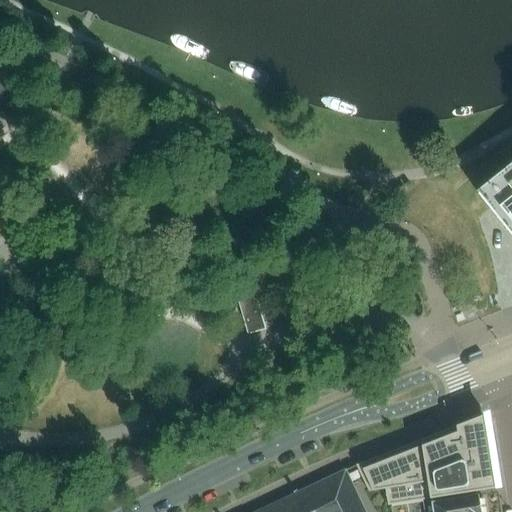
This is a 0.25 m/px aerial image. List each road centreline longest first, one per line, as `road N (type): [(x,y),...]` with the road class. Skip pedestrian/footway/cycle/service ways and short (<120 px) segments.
road 1 (secondary): [(294,435),(405,408),(498,372)]
road 2 (secondary): [(488,350),(294,435)]
road 3 (secondary): [(138,511),(294,435)]
